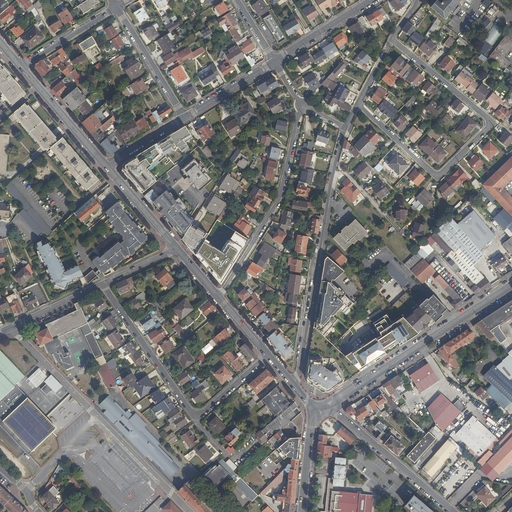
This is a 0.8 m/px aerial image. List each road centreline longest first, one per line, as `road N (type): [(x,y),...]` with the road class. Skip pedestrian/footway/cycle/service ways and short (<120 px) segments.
road 1 (residential): [(358,103),(441,173),(490,124),(392,39)]
road 2 (unclassified): [(293,388),(344,127)]
road 3 (residential): [(163,487),(10,327)]
road 4 (residential): [(300,102),(282,193),(218,297)]
road 5 (residential): [(198,417),(102,284)]
road 6 (tertiary): [(377,373),(511,283)]
road 7 (residential): [(330,409),(451,511)]
road 8 (tertiary): [(18,65),(106,166)]
road 9 (unclassified): [(116,7),(184,116)]
